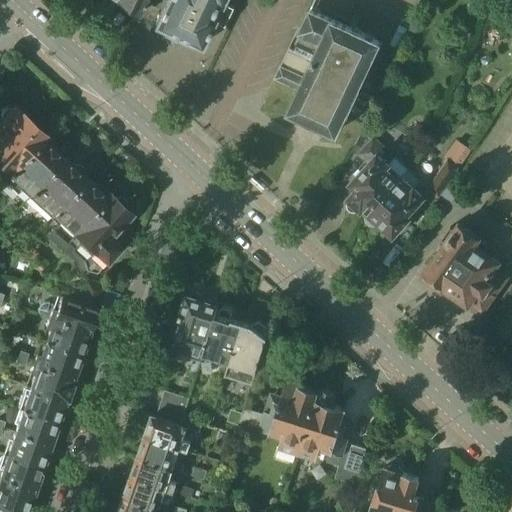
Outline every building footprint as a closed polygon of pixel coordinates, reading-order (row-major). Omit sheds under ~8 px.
[(119,0),(138,16),(144,0),(119,0)] [(153,0),(152,3),(163,9),(155,25),(167,30),(167,29),(176,33),(175,35),(200,46),(211,23),(224,29),(234,6),(224,1),(222,0),(153,0)] [(320,125),(321,124),(336,132),(339,126),(343,127),(349,115),(345,113),(348,106),(355,104),(359,95),(357,88),(360,82),(363,83),(369,71),(366,70),(368,65),(367,64),(379,39),(311,7),(297,36),(319,47),(313,59),(289,48),(275,76),(300,87),(289,110),(305,117),(305,118),(320,125)] [(0,181),(3,184),(6,181),(4,179),(47,132),(43,128),(41,131),(36,126),(38,124),(15,104),(14,105),(12,105),(11,104),(9,104),(7,105),(6,105),(5,106),(3,107),(2,108),(2,110),(1,111),(1,113),(1,114),(2,116),(2,117),(0,120),(4,123),(0,128),(0,169),(4,173),(0,178),(0,181)] [(58,142),(47,132),(4,179),(6,181),(19,193),(22,189),(27,193),(21,200),(24,203),(30,197),(30,196),(66,156),(58,149),(58,148),(59,147),(59,146),(59,144),(58,143),(57,142),(58,142)] [(363,209),(367,213),(399,178),(408,167),(395,156),(389,163),(380,154),(383,151),(380,148),(384,144),(373,135),(357,153),(367,161),(349,182),(355,188),(347,197),(348,199),(347,201),(347,202),(347,204),(347,205),(348,206),(349,208),(351,209),(352,210),(353,210),(356,211),(358,210),(360,209),(361,211),(363,209)] [(30,196),(30,197),(41,206),(44,202),(55,211),(55,212),(88,176),(86,175),(87,174),(87,172),(87,171),(87,169),(86,168),(85,166),(84,165),(83,164),(82,164),(80,163),(79,163),(77,163),(76,164),(74,164),(66,156),(30,196)] [(448,159),(428,189),(439,196),(459,166),(448,159)] [(55,212),(55,211),(51,215),(62,225),(54,233),(66,243),(69,240),(113,192),(101,182),(100,182),(99,181),(97,181),(96,181),(95,182),(94,182),(88,176),(55,212)] [(399,178),(367,213),(366,214),(366,215),(366,217),(366,218),(367,220),(367,221),(369,222),(370,223),(371,224),(373,224),(374,224),(376,224),(377,224),(378,223),(382,226),(384,224),(387,227),(385,229),(393,236),(412,216),(409,213),(425,195),(413,184),(410,188),(399,178)] [(114,193),(113,192),(69,240),(76,247),(81,242),(92,253),(83,262),(86,270),(95,274),(110,257),(112,259),(121,248),(119,247),(122,244),(115,238),(128,224),(124,221),(133,211),(128,206),(129,205),(129,203),(129,201),(129,200),(128,198),(128,196),(127,195),(125,194),(124,193),(122,192),(120,192),(119,191),(117,192),(115,192),(114,193)] [(472,302),(474,303),(479,307),(481,309),(484,310),(508,276),(495,267),(509,246),(494,236),(490,242),(460,221),(455,228),(451,225),(441,238),(446,241),(442,246),(440,244),(438,246),(439,247),(435,252),(435,251),(433,254),(435,255),(433,258),(432,258),(427,266),(428,267),(424,271),(425,272),(426,278),(437,286),(443,285),(469,303),(470,301),(472,302)] [(74,290),(81,292),(82,289),(102,296),(106,284),(86,277),(83,286),(77,283),(74,290)] [(100,307),(99,306),(102,296),(82,289),(81,292),(78,300),(100,307)] [(62,294),(61,294),(73,298),(75,294),(63,290),(62,294)] [(49,316),(50,315),(91,330),(92,330),(94,322),(96,322),(98,321),(100,320),(101,318),(102,315),(101,313),(101,311),(99,310),(100,307),(78,300),(73,298),(61,294),(57,308),(54,303),(49,301),(45,301),(41,303),(38,307),(39,312),(49,316)] [(205,351),(218,311),(220,304),(189,294),(182,316),(185,317),(177,342),(194,347),(192,353),(197,354),(192,369),(199,371),(205,351)] [(276,302),(267,299),(265,308),(274,310),(276,302)] [(218,311),(205,351),(220,356),(219,360),(230,364),(245,320),(233,316),(234,312),(232,308),(227,306),(222,309),(221,312),(218,311)] [(50,326),(46,339),(83,352),(83,351),(84,351),(85,351),(87,350),(89,348),(90,347),(90,345),(90,342),(89,340),(87,339),(91,330),(50,315),(49,316),(46,324),(50,326)] [(255,323),(245,320),(230,364),(242,367),(244,363),(258,367),(269,333),(267,332),(269,324),(263,319),(255,323)] [(82,354),(83,352),(46,339),(41,353),(37,352),(37,354),(34,362),(74,375),(78,366),(79,366),(81,366),(82,365),(83,364),(84,362),(85,360),(85,358),(84,357),(83,355),(82,354)] [(18,355),(26,357),(28,352),(20,349),(18,355)] [(26,357),(18,355),(16,360),(24,363),(26,357)] [(36,372),(31,386),(67,398),(68,398),(68,397),(70,397),(73,396),(74,394),(75,393),(75,390),(75,388),(74,386),(72,385),(75,376),(74,375),(34,362),(31,371),(36,372)] [(299,452),(320,390),(300,384),(300,381),(293,379),(290,380),(283,402),(271,398),(266,415),(259,412),(255,425),(285,435),(282,446),(299,452)] [(63,409),(67,398),(31,386),(23,409),(61,422),(65,412),(63,409)] [(369,447),(349,441),(354,426),(343,422),(347,407),(334,403),(336,395),(333,392),(325,389),(321,391),(320,390),(299,452),(317,458),(321,447),(332,450),(329,460),(361,471),(369,447)] [(167,390),(162,403),(185,411),(190,398),(167,390)] [(184,416),(185,411),(162,403),(158,415),(181,423),(184,416)] [(259,412),(245,408),(237,432),(251,437),(255,425),(259,412)] [(61,422),(23,409),(15,432),(51,444),(55,432),(58,431),(61,422)] [(158,415),(154,414),(146,434),(181,446),(189,449),(192,441),(184,438),(187,428),(200,432),(203,423),(184,416),(181,423),(158,415)] [(51,444),(15,432),(7,454),(45,467),(49,457),(47,454),(51,444)] [(139,456),(174,468),(181,470),(185,461),(177,458),(181,446),(146,434),(139,455),(139,456)] [(45,467),(7,454),(0,475),(0,477),(35,489),(39,477),(42,477),(45,467)] [(132,476),(167,488),(174,491),(177,482),(170,479),(174,468),(139,456),(132,475),(132,476)] [(392,463),(388,465),(386,465),(371,511),(424,511),(425,510),(422,509),(426,495),(416,492),(421,475),(406,471),(402,466),(392,463)] [(195,466),(192,474),(205,479),(208,470),(195,466)] [(170,503),(163,500),(167,488),(132,476),(124,497),(159,509),(167,511),(170,503)] [(35,489),(0,477),(0,501),(29,511),(30,511),(33,503),(31,501),(35,489)] [(195,489),(184,485),(181,494),(192,497),(195,489)] [(167,511),(159,509),(124,497),(119,511),(167,511)] [(29,511),(0,501),(0,511),(29,511)]
